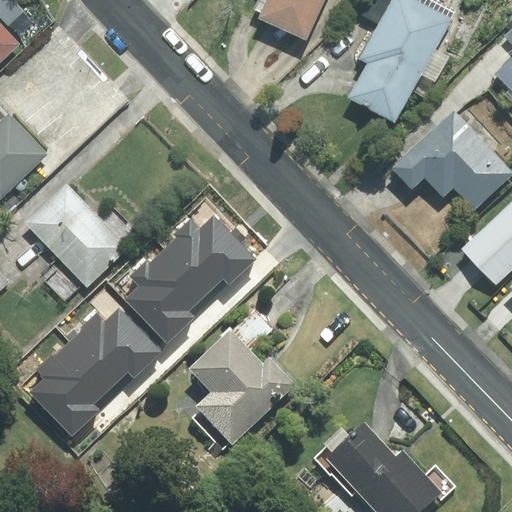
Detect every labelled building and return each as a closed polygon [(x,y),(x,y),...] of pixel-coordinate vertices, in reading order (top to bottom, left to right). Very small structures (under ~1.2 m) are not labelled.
[(306,40),(323,0),(256,0),(252,9),(261,13),(258,19),(306,40)] [(435,50),(452,16),(417,0),(386,0),(358,61),(364,63),(347,99),(397,123),(420,74),(436,82),(448,56),(435,50)] [(0,62),(20,45),(0,23),(0,62)] [(0,201),(35,166),(47,177),(116,108),(74,57),(44,82),(24,62),(0,85),(0,201)] [(511,59),(497,74),(511,90),(511,59)] [(511,175),(511,171),(454,110),(391,169),(411,189),(424,177),(444,198),(454,189),(475,210),(511,175)] [(84,287),(136,238),(112,212),(102,222),(67,183),(24,223),(84,287)] [(511,202),(463,249),(496,283),(511,267),(511,202)] [(188,228),(171,245),(199,274),(215,258),(224,267),(229,262),(237,270),(257,251),(218,211),(205,223),(197,215),(186,226),(188,228)] [(182,290),(199,274),(171,245),(157,258),(155,256),(141,270),(157,287),(143,301),(174,332),(192,314),(184,306),(192,299),(182,290)] [(91,323),(75,339),(104,368),(120,352),(129,362),(135,355),(141,362),(160,343),(132,315),(119,328),(101,310),(89,321),(91,323)] [(224,449),(293,384),(269,359),(263,365),(230,330),(190,368),(213,392),(198,406),(202,411),(195,418),(224,449)] [(87,384),(104,368),(75,339),(62,352),(60,350),(46,363),(54,371),(38,387),(77,426),(97,406),(91,400),(97,393),(87,384)] [(358,491),(377,511),(419,511),(441,492),(403,452),(396,458),(364,424),(350,437),(344,431),(315,458),(351,497),(358,491)]
